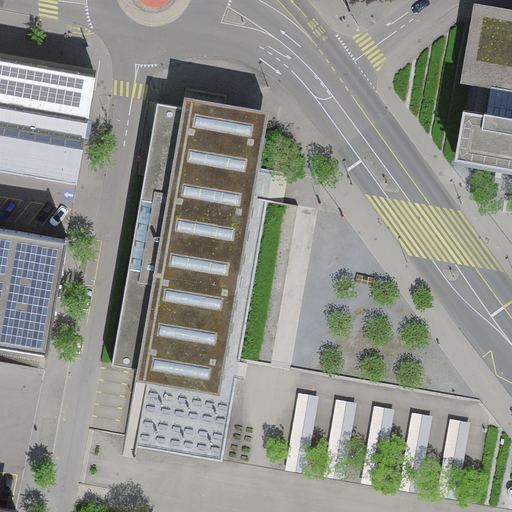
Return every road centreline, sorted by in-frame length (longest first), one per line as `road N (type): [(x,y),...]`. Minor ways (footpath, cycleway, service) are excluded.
road 1 (residential): [(144,38),(58,511)]
road 2 (secondary): [(511,333),(326,86)]
road 3 (secondary): [(189,24),(270,51),(326,86)]
road 4 (residential): [(435,0),(326,86)]
road 5 (secondary): [(326,86),(239,0)]
